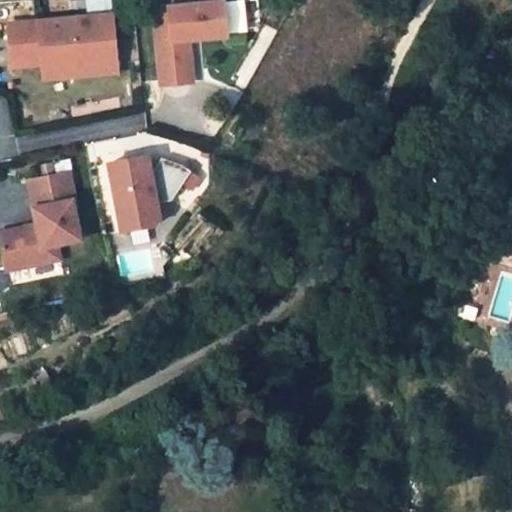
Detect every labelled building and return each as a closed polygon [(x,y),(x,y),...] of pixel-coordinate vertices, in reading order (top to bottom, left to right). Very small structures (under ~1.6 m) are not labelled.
[(223,0),(220,0),(155,8),(163,84),(196,80),(192,38),(227,34),(223,0)] [(115,12),(41,19),(42,30),(14,33),(18,69),(53,66),(54,76),(121,69),(115,12)] [(41,19),(12,21),(14,33),(42,30),(41,19)] [(53,66),(18,69),(19,79),(54,76),(53,66)] [(142,152),(108,158),(120,226),(146,221),(149,216),(146,199),(161,196),(179,168),(155,152),(145,166),(142,152)] [(66,169),(25,177),(34,227),(26,228),(16,224),(0,227),(0,253),(14,251),(17,263),(52,256),(50,241),(73,237),(66,198),(71,197),(66,169)] [(14,251),(0,253),(0,265),(17,263),(14,251)] [(474,476),(475,456),(462,456),(461,476),(474,476)]
